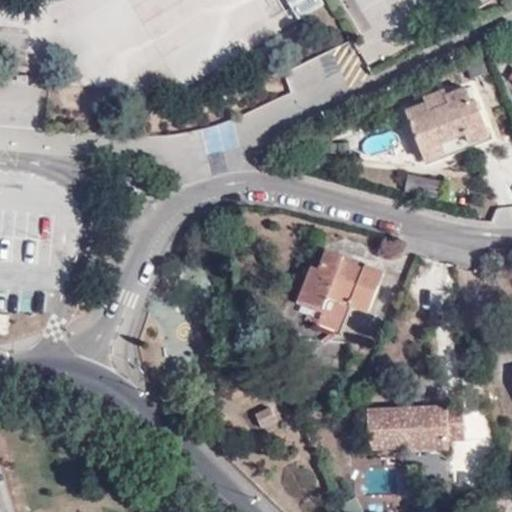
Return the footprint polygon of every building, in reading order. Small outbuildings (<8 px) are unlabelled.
[(288,0),(299,17),(323,3),(321,0),(288,0)] [(472,102),(468,87),(447,96),(450,105),(432,111),(428,103),(407,111),(426,161),(447,153),(444,143),(467,135),(470,144),(491,135),(478,100),(472,102)] [(300,300),(324,310),(330,295),(354,305),(370,312),(386,273),(366,265),(364,268),(346,261),(347,257),(328,249),(321,269),(313,266),(300,300)] [(330,295),(324,310),(317,326),(342,336),(354,305),(330,295)] [(465,440),(464,406),(370,410),(370,449),(405,447),(405,450),(449,449),(449,440),(465,440)]
